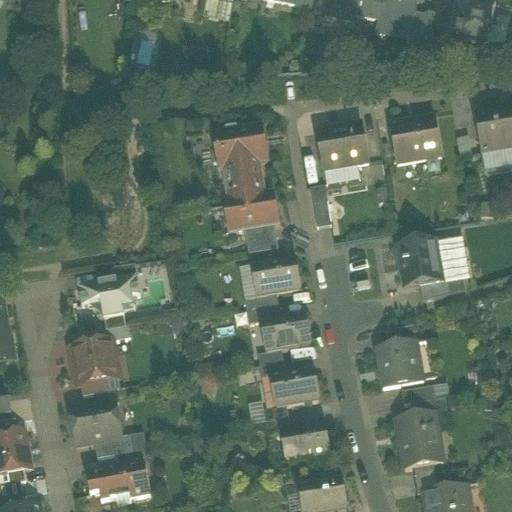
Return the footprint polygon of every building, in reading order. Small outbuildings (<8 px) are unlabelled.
[(155,0),(154,4),(157,8),(167,10),(170,8),(172,0),(200,0),(200,2),(202,3),(202,0),(155,0)] [(230,27),(234,6),(208,0),(204,19),(209,22),(230,27)] [(292,9),(312,13),(314,0),(276,0),(275,5),(292,9)] [(319,0),(316,17),(353,26),(355,20),(359,0),(319,0)] [(359,0),(355,20),(378,25),(384,0),(359,0)] [(411,39),(416,17),(419,0),(384,0),(376,39),(378,39),(380,32),(409,39),(411,39)] [(436,44),(457,49),(462,27),(490,34),(496,6),(495,6),(494,8),(478,4),(478,2),(466,0),(443,0),(439,18),(438,22),(441,23),(436,44)] [(511,10),(496,6),(490,34),(486,49),(502,53),(511,10)] [(427,18),(421,48),(435,51),(436,44),(441,23),(438,22),(439,18),(428,15),(427,18)] [(407,46),(420,49),(421,48),(427,18),(426,17),(425,19),(416,17),(411,39),(409,39),(407,46)] [(486,55),(486,49),(490,34),(462,27),(457,49),(486,55)] [(333,36),(313,31),(307,58),(328,61),(333,36)] [(380,32),(378,39),(407,46),(409,39),(380,32)] [(511,113),(474,120),(481,158),(511,153),(511,113)] [(391,129),(398,171),(443,163),(436,121),(391,129)] [(317,136),(324,177),(369,169),(362,128),(317,136)] [(225,206),(231,239),(246,237),(275,232),(279,231),(277,218),(273,198),(266,200),(261,171),(268,169),(262,132),(238,136),(237,131),(225,133),(226,138),(214,140),(220,176),(224,176),(229,205),(225,206)] [(312,193),(318,233),(332,230),(325,191),(312,193)] [(246,237),(250,259),(279,254),(275,232),(246,237)] [(435,247),(441,282),(457,279),(451,244),(435,247)] [(420,291),(442,287),(441,282),(435,247),(435,246),(398,252),(405,294),(420,291)] [(294,264),(254,271),(259,302),(269,301),(277,300),(300,295),(294,264)] [(112,273),(114,285),(138,281),(135,269),(112,273)] [(246,304),(259,302),(254,271),(241,273),(246,304)] [(101,308),(104,324),(125,321),(124,316),(122,304),(133,302),(141,301),(138,281),(114,285),(78,291),(82,311),(101,308)] [(420,291),(422,306),(450,300),(447,287),(442,287),(420,291)] [(3,290),(0,290),(0,299),(10,365),(0,366),(0,368),(15,366),(3,290)] [(0,366),(10,365),(0,299),(0,366)] [(277,300),(269,301),(271,312),(279,311),(277,300)] [(271,312),(269,301),(259,302),(246,304),(245,305),(247,316),(271,312)] [(122,304),(124,316),(135,313),(133,302),(122,304)] [(249,329),(263,327),(263,326),(281,323),(279,311),(271,312),(247,316),(249,329)] [(263,327),(268,357),(282,355),(309,351),(304,319),(281,323),(263,326),(263,327)] [(104,324),(106,335),(108,335),(127,332),(125,321),(104,324)] [(387,334),(389,348),(416,343),(414,330),(387,334)] [(110,347),(108,335),(106,335),(72,342),(74,353),(110,347)] [(72,354),(79,389),(81,389),(104,385),(112,383),(111,375),(117,373),(120,369),(118,361),(114,358),(112,347),(110,347),(74,353),(72,354)] [(377,355),(384,393),(424,386),(418,348),(377,355)] [(282,355),(268,357),(258,359),(260,371),(284,367),(282,355)] [(262,383),(272,381),(286,379),(284,367),(260,371),(262,383)] [(272,381),(277,413),(287,411),(318,406),(313,374),(286,379),(272,381)] [(83,401),(94,399),(107,396),(104,385),(81,389),(83,401)] [(406,410),(411,409),(436,405),(434,391),(404,396),(406,410)] [(0,395),(0,417),(9,417),(5,394),(0,395)] [(117,394),(107,396),(94,399),(96,410),(115,407),(116,408),(120,407),(117,394)] [(446,403),(436,405),(411,409),(413,422),(435,418),(436,424),(449,422),(446,403)] [(70,415),(77,451),(95,447),(122,442),(122,441),(116,408),(115,407),(96,410),(70,415)] [(289,423),(287,411),(277,413),(264,415),(265,426),(289,423)] [(397,425),(406,475),(413,474),(435,470),(443,469),(436,424),(435,418),(413,422),(397,425)] [(267,438),(283,436),(291,434),(289,423),(265,426),(267,438)] [(0,439),(15,436),(13,424),(0,426),(0,439)] [(283,436),(288,468),(329,461),(324,429),(291,434),(283,436)] [(0,479),(12,477),(23,475),(30,474),(23,435),(15,436),(0,439),(0,479)] [(97,463),(115,460),(133,457),(130,440),(122,441),(122,442),(95,447),(97,463)] [(115,460),(117,472),(145,467),(143,455),(133,457),(115,460)] [(100,498),(102,505),(117,503),(130,500),(131,504),(151,500),(145,467),(117,472),(87,477),(91,500),(100,498)] [(413,474),(415,486),(437,482),(435,470),(413,474)] [(0,491),(20,488),(25,487),(23,475),(12,477),(0,479),(0,491)] [(440,495),(437,482),(415,486),(418,499),(423,499),(423,498),(440,495)] [(300,490),(303,511),(346,511),(342,483),(300,490)] [(0,491),(0,503),(22,500),(20,488),(0,491)] [(472,511),(469,490),(440,495),(423,498),(423,499),(425,511),(472,511)] [(0,511),(23,511),(24,511),(22,500),(0,503),(0,511)] [(130,500),(117,503),(118,508),(131,506),(131,504),(130,500)]
